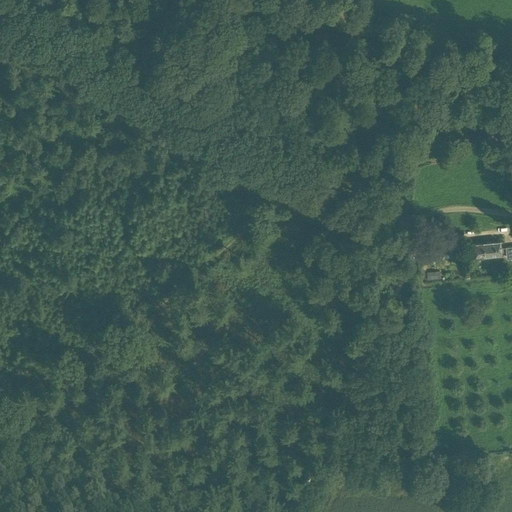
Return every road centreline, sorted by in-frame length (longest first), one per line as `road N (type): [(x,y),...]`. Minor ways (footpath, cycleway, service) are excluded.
road 1 (track): [(400,222),(0,0)]
road 2 (track): [(301,166),(277,206),(179,292),(97,348),(9,385)]
road 3 (track): [(295,511),(410,263),(419,238),(400,222)]
road 4 (track): [(0,389),(9,385),(28,400),(75,458),(138,511)]
